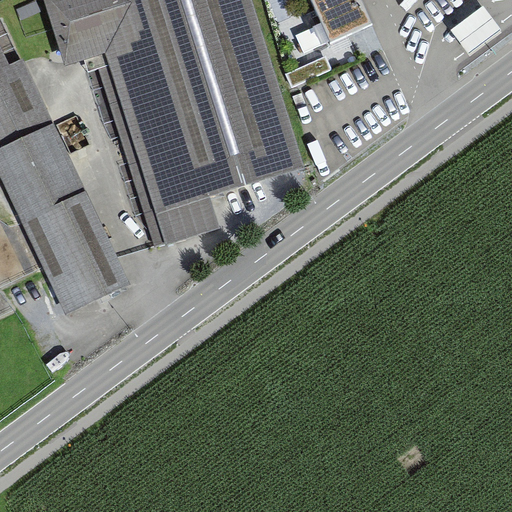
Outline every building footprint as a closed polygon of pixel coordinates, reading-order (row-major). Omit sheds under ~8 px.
[(306,167),(252,0),(45,0),(66,65),(106,52),(167,245),(221,228),(211,196),(306,167)] [(363,0),(312,0),(332,42),(374,23),(363,0)] [(503,29),(484,5),(452,30),(470,54),(503,29)] [(10,64),(0,43),(0,147),(55,122),(24,58),(10,64)] [(0,174),(22,221),(87,190),(55,122),(0,147),(0,174)] [(87,190),(22,221),(66,314),(131,284),(87,190)]
